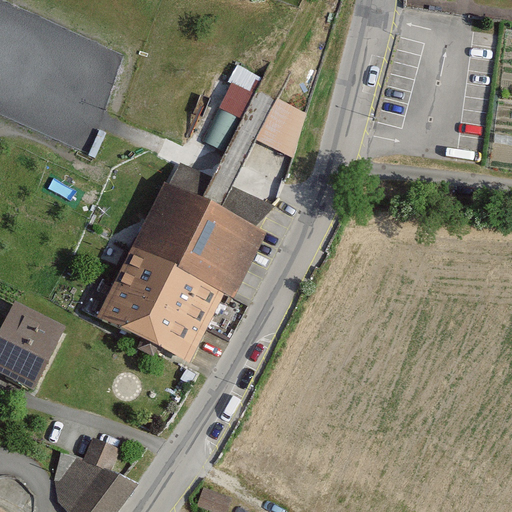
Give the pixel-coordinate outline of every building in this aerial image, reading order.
[(237,63),(208,141),(230,149),(259,71),(237,63)] [(134,252),(222,294),(234,300),(265,235),(257,231),(272,208),(181,165),(169,189),(165,187),(134,252)] [(101,320),(189,362),(222,294),(134,252),(101,320)] [(0,339),(0,373),(33,390),(64,330),(17,306),(0,339)] [(84,462),(106,472),(110,474),(119,452),(93,443),(84,462)] [(106,472),(84,462),(61,451),(55,482),(72,485),(88,495),(106,472)] [(295,510),(293,511),(325,511),(333,493),(271,471),(262,498),(295,510)] [(117,511),(136,487),(110,474),(106,472),(88,495),(76,511),(117,511)] [(199,504),(220,511),(228,511),(234,497),(206,486),(199,504)]
